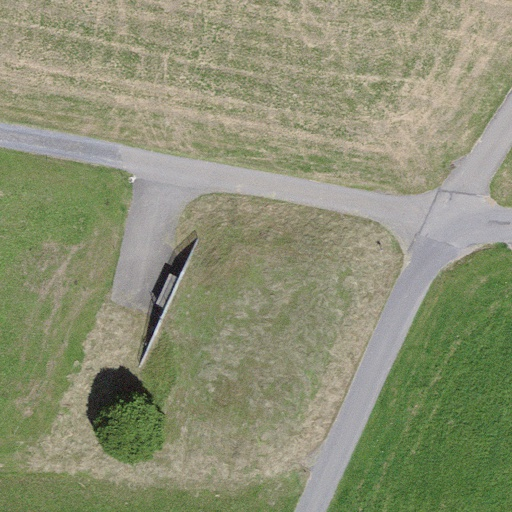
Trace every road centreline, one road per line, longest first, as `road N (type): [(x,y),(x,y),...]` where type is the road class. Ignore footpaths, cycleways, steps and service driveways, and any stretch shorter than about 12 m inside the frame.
road 1 (unclassified): [(449,220),(309,511)]
road 2 (unclassified): [(449,220),(511,112)]
